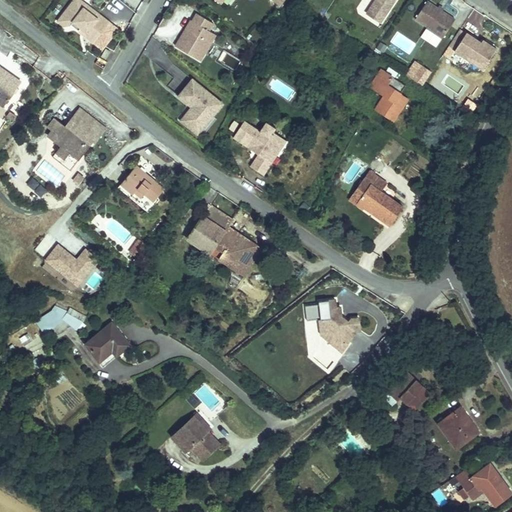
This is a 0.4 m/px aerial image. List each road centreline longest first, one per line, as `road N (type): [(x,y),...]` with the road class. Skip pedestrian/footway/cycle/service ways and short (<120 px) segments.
road 1 (residential): [(458,274),(422,286),(365,269),(103,86)]
road 2 (track): [(234,511),(418,308),(422,286)]
road 3 (tertiary): [(458,274),(482,168),(511,109)]
road 4 (residential): [(103,86),(10,0)]
road 5 (tertiary): [(511,385),(458,274)]
